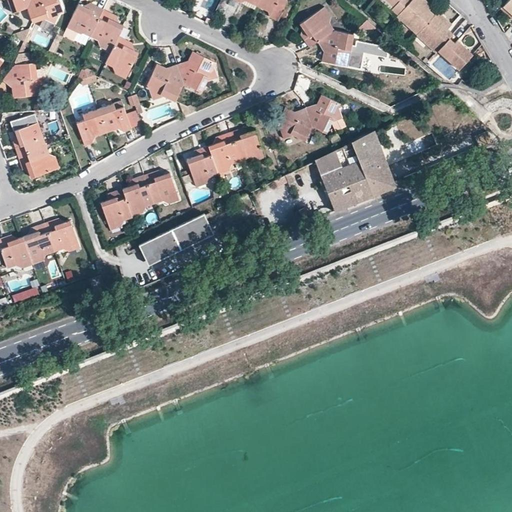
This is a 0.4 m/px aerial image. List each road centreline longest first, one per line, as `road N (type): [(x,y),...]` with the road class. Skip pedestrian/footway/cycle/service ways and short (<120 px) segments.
road 1 (primary): [(0,360),(511,162)]
road 2 (residential): [(136,0),(260,63),(258,89),(74,185),(13,206)]
